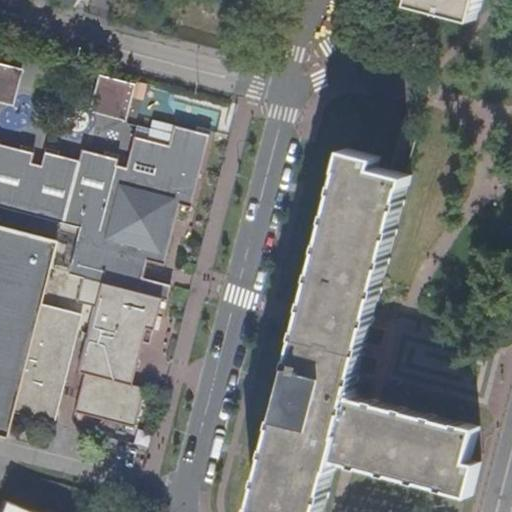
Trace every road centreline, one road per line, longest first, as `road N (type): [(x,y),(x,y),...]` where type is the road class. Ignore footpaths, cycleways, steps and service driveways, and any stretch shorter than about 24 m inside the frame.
road 1 (residential): [(187,511),(287,90)]
road 2 (residential): [(287,90),(0,11)]
